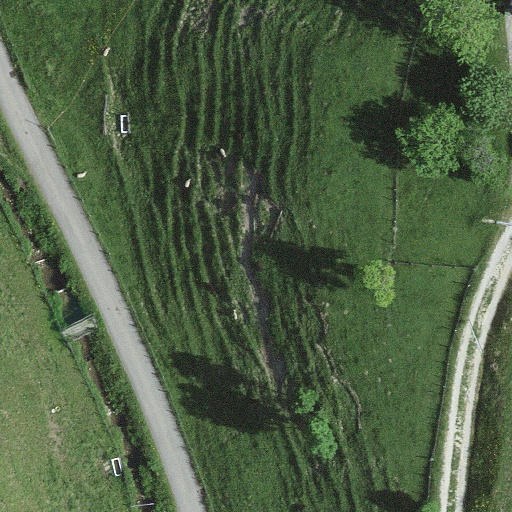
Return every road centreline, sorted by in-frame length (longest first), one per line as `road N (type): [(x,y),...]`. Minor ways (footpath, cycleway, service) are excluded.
road 1 (unclassified): [(192,511),(145,381),(0,66)]
road 2 (track): [(450,511),(477,327),(485,293),(511,247)]
